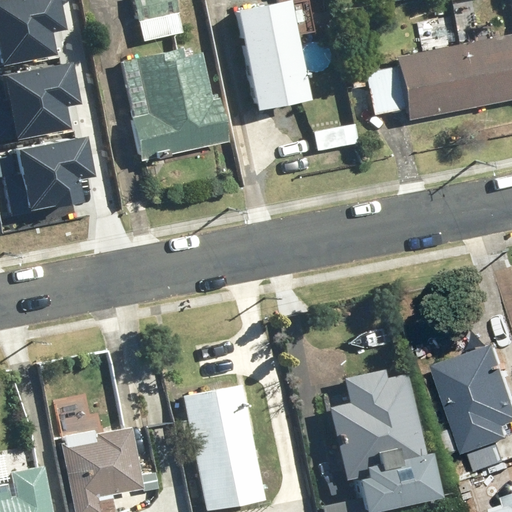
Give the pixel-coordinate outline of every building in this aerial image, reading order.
[(0,0),(0,60),(50,51),(45,25),(56,23),(52,0),(0,0)] [(173,0),(131,0),(141,42),(181,33),(173,0)] [(301,100),(284,0),(276,0),(232,7),(249,109),(301,100)] [(403,107),(405,119),(511,98),(511,32),(392,56),(394,66),(346,75),(354,117),(403,107)] [(176,47),(118,59),(139,160),(225,142),(215,94),(205,96),(197,55),(178,59),(176,47)] [(0,91),(0,128),(64,117),(59,91),(71,89),(64,51),(0,62),(0,82),(2,91),(0,91)] [(355,142),(351,124),(310,132),(314,150),(355,142)] [(1,173),(8,210),(81,197),(76,170),(87,168),(80,130),(13,143),(18,170),(1,173)] [(324,149),(273,168),(278,183),(329,164),(324,149)] [(511,377),(499,342),(437,365),(469,453),(472,451),(479,470),(509,459),(502,441),(511,437),(511,430),(510,425),(511,423),(511,377)] [(352,475),(360,509),(434,492),(424,449),(420,450),(403,372),(382,376),(380,368),(339,377),(345,402),(325,406),(341,477),(352,475)] [(237,383),(179,394),(202,508),(259,497),(237,383)] [(57,438),(70,511),(96,511),(94,497),(139,489),(127,426),(57,438)] [(0,511),(48,511),(41,465),(7,471),(11,494),(0,496),(0,511)] [(358,511),(355,496),(318,504),(319,511),(358,511)] [(511,511),(511,502),(500,507),(501,510),(496,511),(511,511)]
